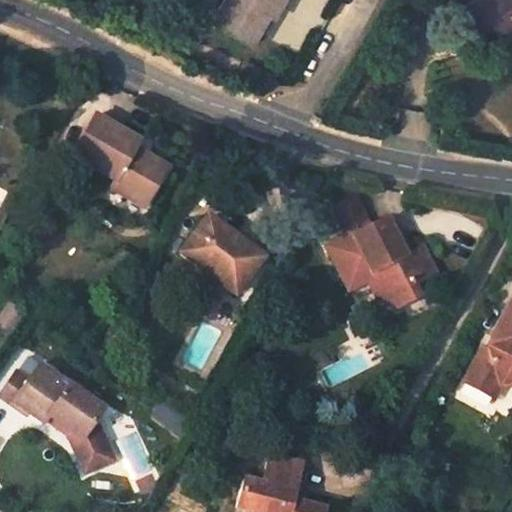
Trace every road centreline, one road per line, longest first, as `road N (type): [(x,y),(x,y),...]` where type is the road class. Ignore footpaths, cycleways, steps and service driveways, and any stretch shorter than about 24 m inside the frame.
road 1 (residential): [(292,133),(189,99),(0,10)]
road 2 (residential): [(511,179),(385,159),(292,133)]
road 3 (residential): [(366,0),(292,133)]
